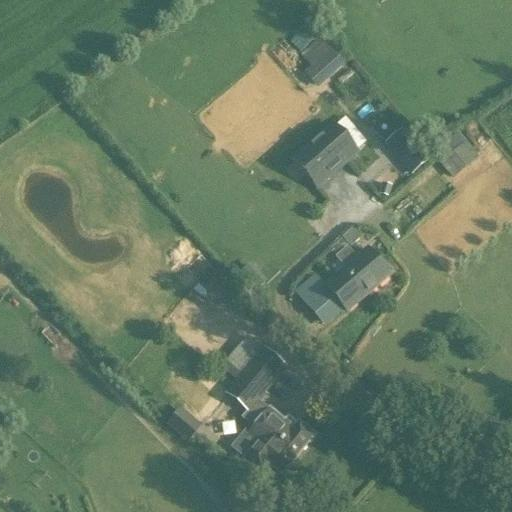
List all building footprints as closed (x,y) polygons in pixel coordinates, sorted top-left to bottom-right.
[(310,68),(303,75),(317,90),(344,67),(341,64),(332,53),(323,43),(305,59),(303,60),(310,68)] [(353,101),(365,91),(350,73),(338,83),(353,101)] [(332,124),(289,162),(317,193),(359,155),(332,124)] [(400,132),(385,145),(411,176),(426,164),(400,132)] [(457,136),(435,153),(442,163),(439,165),(451,181),(476,161),(457,136)] [(382,187),(379,197),(387,199),(390,189),(382,187)] [(369,250),(326,287),(347,311),(364,296),(365,298),(390,276),(369,250)] [(319,281),(339,269),(334,261),(315,274),(319,281)] [(224,395),(248,415),(286,370),(262,349),(261,351),(246,339),(225,364),(240,376),(224,395)] [(202,428),(180,410),(166,426),(187,445),(202,428)] [(247,438),(255,444),(240,462),(259,478),(268,466),(280,476),(313,437),(298,425),(296,427),(287,420),(284,424),(269,412),(247,438)]
